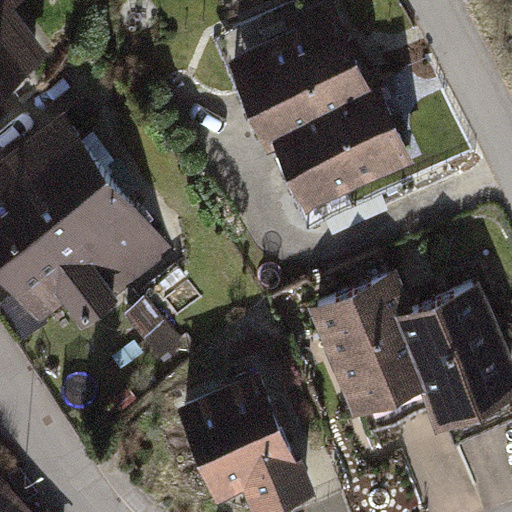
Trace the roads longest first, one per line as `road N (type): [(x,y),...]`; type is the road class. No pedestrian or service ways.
road 1 (residential): [(511,153),(426,0)]
road 2 (residential): [(0,382),(100,511)]
